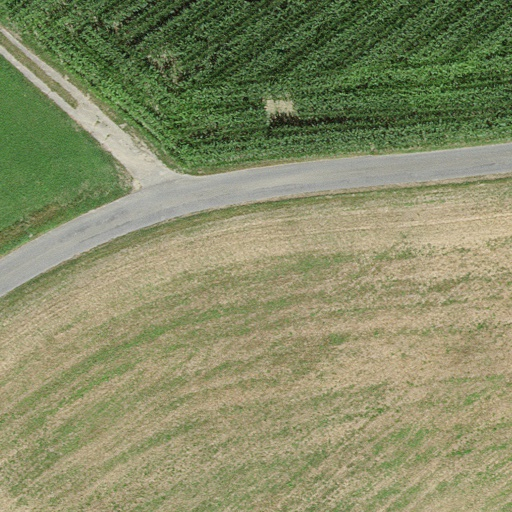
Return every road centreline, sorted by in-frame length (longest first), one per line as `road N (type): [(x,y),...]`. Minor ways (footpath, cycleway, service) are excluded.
road 1 (residential): [(0,270),(160,197),(511,150)]
road 2 (track): [(160,197),(0,48)]
